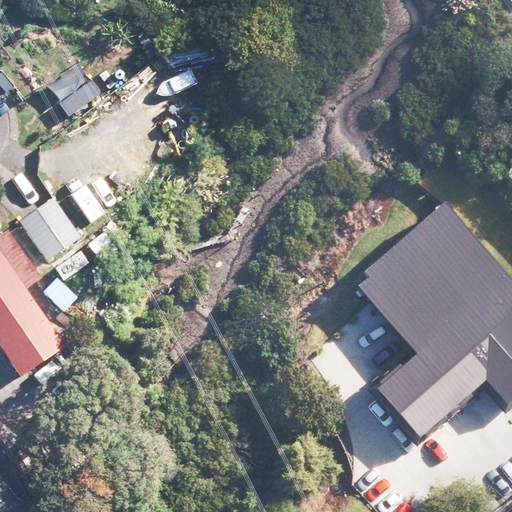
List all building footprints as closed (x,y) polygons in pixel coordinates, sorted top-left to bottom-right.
[(173,83),(162,96),(187,117),(198,105),(173,83)] [(59,197),(12,231),(47,279),(94,245),(59,197)] [(511,418),(511,310),(434,221),(356,288),(370,303),(416,357),(371,396),(412,444),(479,386),(509,421),(511,418)] [(0,272),(0,364),(18,389),(62,358),(0,272)] [(0,511),(16,511),(17,511),(0,487),(0,511)]
